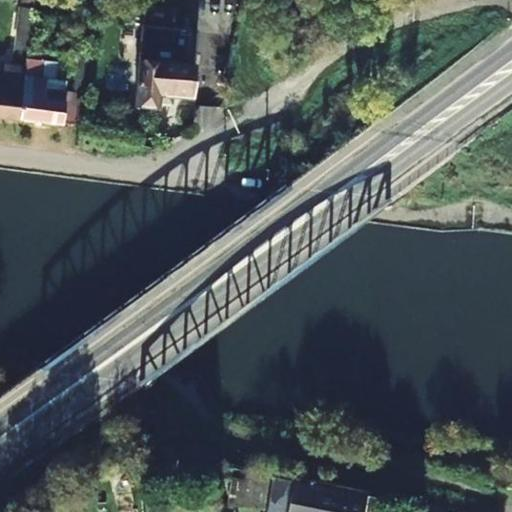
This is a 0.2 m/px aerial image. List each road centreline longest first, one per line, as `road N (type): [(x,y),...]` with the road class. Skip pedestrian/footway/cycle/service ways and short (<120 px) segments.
road 1 (primary): [(511,63),(0,435)]
road 2 (residential): [(0,154),(162,176),(368,33),(476,1),(511,2)]
